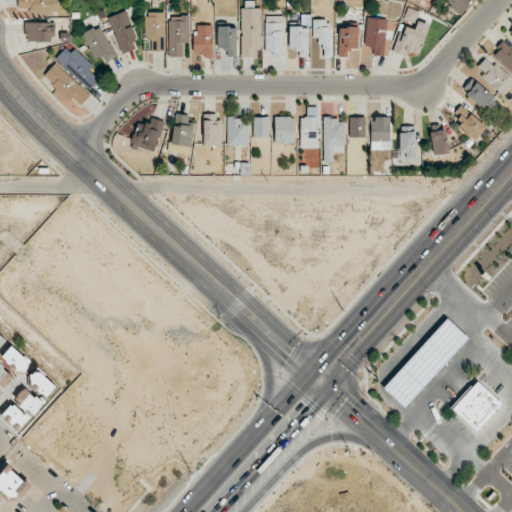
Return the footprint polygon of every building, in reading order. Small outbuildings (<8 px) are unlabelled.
[(57,0),(18,0),(18,7),(33,7),(33,14),(58,14),(57,0)] [(441,0),(460,15),(471,0),(441,0)] [(260,8),(241,8),(241,57),(260,56),(260,8)] [(108,17),(122,54),(140,47),(125,11),(108,17)] [(165,12),(145,12),(145,38),(151,38),(151,51),(165,51),(165,12)] [(189,16),(169,15),(168,56),(183,57),(183,44),(189,44),(189,16)] [(284,16),(265,16),(265,54),(284,54),(284,16)] [(388,19),(366,18),(365,45),(373,45),(373,56),(387,56),(388,19)] [(312,21),(313,38),(322,38),(322,56),(332,56),(331,20),(312,21)] [(428,24),(417,21),(414,30),(401,25),(394,49),(418,56),(428,24)] [(54,41),(53,22),(25,23),(26,42),(54,41)] [(213,25),(194,24),(194,56),(212,56),(213,25)] [(83,34),(95,59),(101,56),(105,63),(116,57),(101,25),(83,34)] [(236,26),(217,27),(217,48),(226,48),(226,57),(237,56),(236,26)] [(308,56),(308,27),(289,27),(289,49),(298,49),(299,57),(308,56)] [(339,27),(338,56),(349,56),(349,48),(358,49),(358,28),(339,27)] [(511,46),(504,39),(491,52),(511,72),(511,46)] [(90,90),(99,80),(89,70),(92,67),(68,45),(56,58),(90,90)] [(484,73),(481,76),(502,95),(511,83),(511,79),(486,56),(477,66),(484,73)] [(90,95),(56,63),(43,76),(69,101),(72,97),(81,105),(90,95)] [(462,89),(484,110),(494,98),(472,78),(462,89)] [(461,123),(458,127),(473,141),(486,128),(461,104),(452,114),(461,123)] [(317,148),(318,107),(307,107),(306,117),(300,117),(300,148),(317,148)] [(189,155),(194,123),(188,122),(189,115),(175,113),(169,151),(189,155)] [(220,145),(221,114),(204,114),(203,144),(220,145)] [(137,123),(130,146),(154,153),(164,121),(149,117),(146,126),(137,123)] [(227,146),(248,145),(247,117),(227,118),(227,146)] [(253,117),(253,137),(269,138),(269,117),(253,117)] [(274,143),(294,143),(295,117),(275,117),(274,143)] [(365,117),(350,117),(349,137),(365,138),(365,117)] [(391,117),(371,117),(370,149),(390,150),(391,117)] [(323,119),(323,162),(335,162),(335,154),(344,153),(344,119),(323,119)] [(414,126),(399,126),(400,156),(415,156),(414,126)] [(430,131),(432,155),(449,153),(446,130),(430,131)] [(382,388),(404,409),(470,338),(448,317),(382,388)] [(1,357),(18,374),(30,362),(12,345),(1,357)] [(0,386),(1,386),(3,389),(14,377),(0,365),(0,386)] [(48,397),(56,383),(35,370),(26,385),(48,397)] [(473,379),(500,403),(474,432),(447,409),(473,379)] [(41,399),(22,389),(13,405),(10,402),(0,419),(22,432),(41,399)] [(0,471),(0,511),(6,511),(31,484),(7,463),(0,471)]
